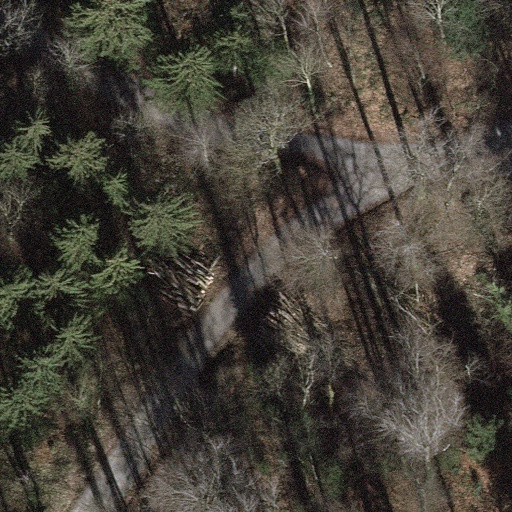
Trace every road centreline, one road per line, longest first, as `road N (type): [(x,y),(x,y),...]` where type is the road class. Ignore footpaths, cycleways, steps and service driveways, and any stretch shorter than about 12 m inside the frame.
road 1 (track): [(102,511),(212,331),(383,164),(511,162)]
road 2 (track): [(383,164),(209,167),(0,29)]
road 3 (track): [(253,291),(305,339),(409,373),(500,339),(511,318)]
